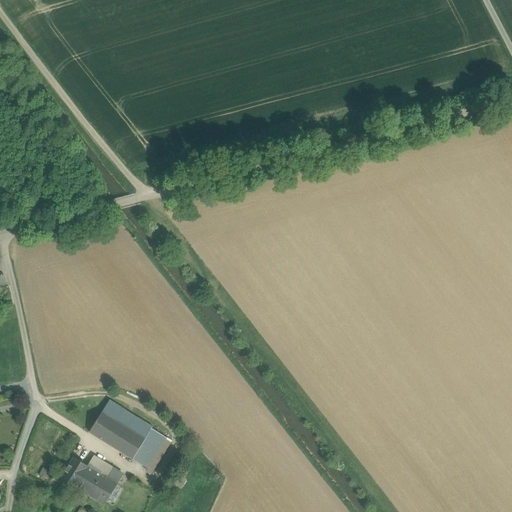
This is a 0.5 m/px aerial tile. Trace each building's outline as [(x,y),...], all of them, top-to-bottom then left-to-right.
[(138,418),(110,401),(103,412),(131,430),(137,419),(138,418)] [(131,430),(103,412),(90,432),(133,459),(146,439),(145,438),(131,430)] [(152,428),(137,419),(131,430),(145,438),(152,428)] [(152,428),(145,438),(146,439),(133,459),(148,468),(167,438),(152,428)] [(75,457),(61,479),(76,488),(76,487),(89,466),(88,466),(75,457)] [(123,475),(93,457),(88,466),(89,466),(76,487),(105,504),(123,475)]
